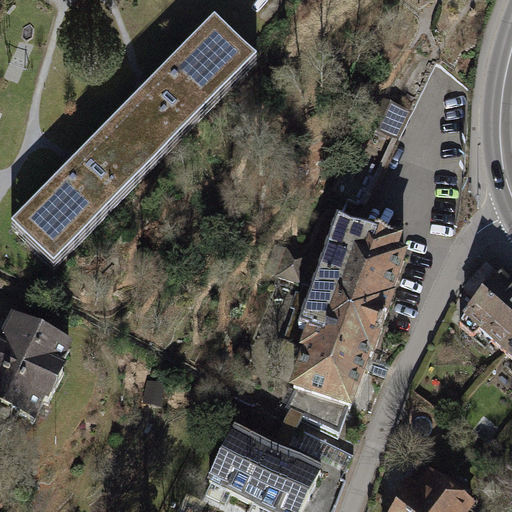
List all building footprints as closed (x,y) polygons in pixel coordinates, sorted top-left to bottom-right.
[(258,55),(215,13),(10,222),(54,264),(258,55)] [(385,180),(414,115),(397,108),(375,158),(376,158),(369,173),(385,180)] [(411,262),(414,254),(349,230),(309,337),(323,343),(294,420),(345,439),(352,421),(364,425),(424,267),(411,262)] [(511,288),(509,286),(472,331),(511,363),(511,288)] [(70,350),(12,323),(0,349),(0,409),(35,425),(44,405),(50,408),(66,373),(61,371),(70,350)] [(314,467),(238,431),(210,490),(256,511),(312,511),(327,481),(311,473),(314,467)] [(413,511),(479,511),(437,481),(413,511)]
